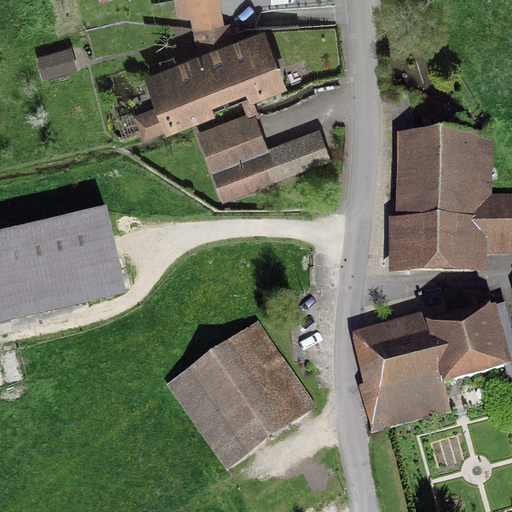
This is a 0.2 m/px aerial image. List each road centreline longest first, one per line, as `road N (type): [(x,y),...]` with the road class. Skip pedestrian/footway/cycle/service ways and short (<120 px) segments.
road 1 (residential): [(359,0),(367,91),(346,375),(365,511)]
road 2 (unknown): [(351,315),(504,297)]
